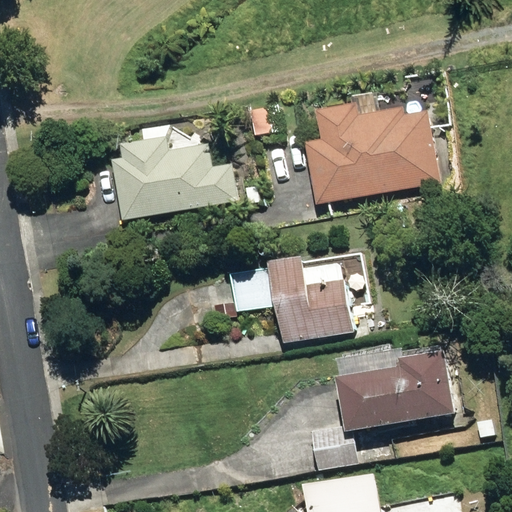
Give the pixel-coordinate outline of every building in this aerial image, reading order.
[(313,146),(323,207),(447,185),(434,113),(412,117),(410,110),(387,113),(385,96),(357,97),(359,106),(324,112),(329,143),(313,146)] [(257,114),(260,137),(276,135),(273,111),(257,114)] [(121,163),(130,222),(245,203),(239,169),(220,171),(216,147),(176,153),(174,140),(176,128),(150,132),(152,143),(127,148),(129,162),(121,163)] [(251,191),(252,205),(263,204),(261,190),(251,191)] [(286,307),(292,345),(361,334),(350,267),(314,273),(312,262),(280,267),(280,271),(239,278),(244,313),(286,307)] [(470,323),(472,346),(488,344),(486,322),(470,323)] [(421,333),(394,337),(397,354),(424,350),(421,333)] [(440,335),(441,349),(455,348),(454,334),(440,335)] [(319,435),(325,473),(364,466),(359,435),(466,417),(455,356),(412,363),(413,371),(348,382),(355,429),(319,435)] [(482,425),(485,440),(499,438),(496,423),(482,425)] [(389,511),(384,480),(318,491),(321,511),(389,511)] [(476,511),(497,511),(495,496),(475,498),(476,511)]
